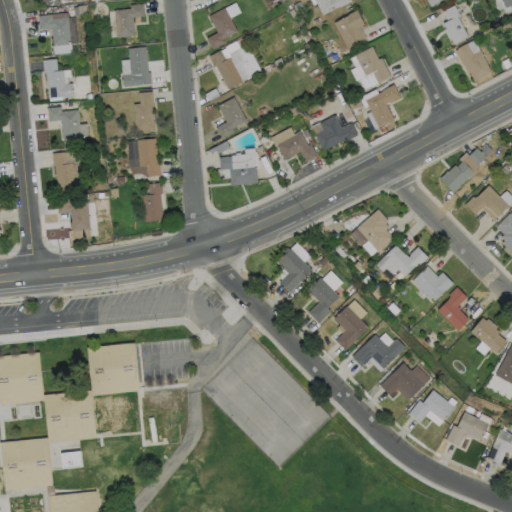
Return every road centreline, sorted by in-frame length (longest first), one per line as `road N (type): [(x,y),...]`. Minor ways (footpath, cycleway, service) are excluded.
road 1 (residential): [(511,507),(449,484),(385,441),(208,250),(197,211),(177,0)]
road 2 (secondary): [(511,96),(269,226),(208,250)]
road 3 (residential): [(40,281),(4,0)]
road 4 (secondary): [(0,284),(208,250)]
road 5 (residential): [(511,296),(380,167)]
road 6 (residential): [(458,125),(390,0)]
